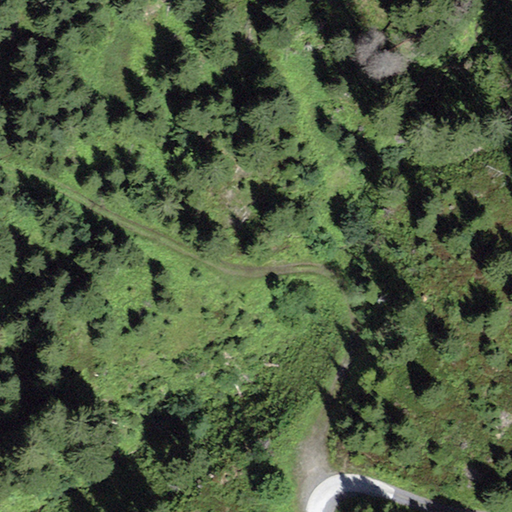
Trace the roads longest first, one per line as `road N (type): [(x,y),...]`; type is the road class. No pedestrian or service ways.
road 1 (track): [(318,489),(314,459),(356,332),(352,289),(335,270),(223,270),(0,165)]
road 2 (track): [(315,511),(318,489),(345,481),(487,511)]
